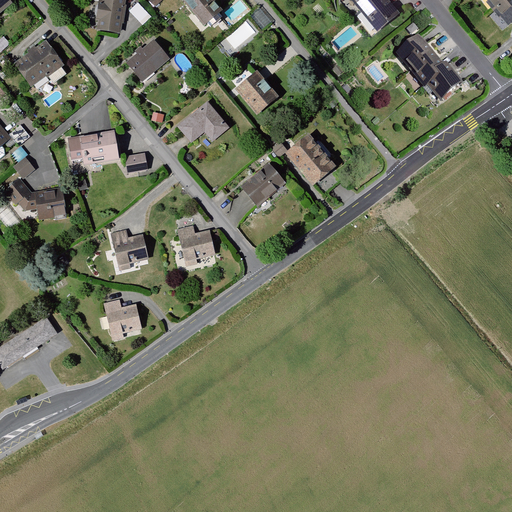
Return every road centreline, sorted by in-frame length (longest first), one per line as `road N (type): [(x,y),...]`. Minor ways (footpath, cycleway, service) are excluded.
road 1 (residential): [(34,0),(262,274)]
road 2 (residential): [(262,274),(118,379),(0,442)]
road 3 (residential): [(254,0),(400,174)]
road 4 (residential): [(400,174),(262,274)]
road 5 (residential): [(507,97),(400,174)]
road 6 (residential): [(428,0),(507,97)]
